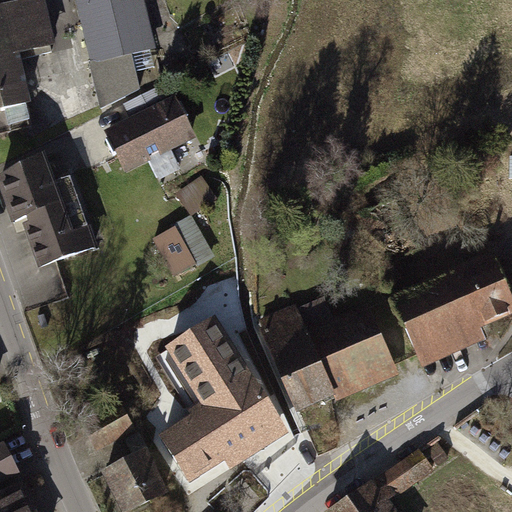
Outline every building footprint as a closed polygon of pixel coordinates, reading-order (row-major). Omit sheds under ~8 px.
[(32,0),(31,0),(0,7),(0,111),(16,108),(2,59),(46,49),(32,0)] [(142,0),(79,0),(84,20),(66,26),(62,80),(79,123),(164,81),(142,0)] [(189,141),(168,96),(95,129),(116,175),(189,141)] [(36,159),(0,172),(0,223),(1,226),(13,221),(30,269),(88,248),(80,227),(63,233),(36,159)] [(201,175),(178,187),(190,212),(214,200),(201,175)] [(191,218),(149,240),(169,278),(211,257),(191,218)] [(480,257),(377,303),(407,369),(443,353),(454,377),(487,362),(471,326),(504,311),(480,257)] [(222,279),(182,298),(193,322),(233,303),(222,279)] [(391,375),(361,306),(331,319),(321,296),(290,310),(326,392),(330,402),(391,375)] [(288,409),(326,392),(290,310),(288,306),(250,322),(288,409)] [(189,481),(280,423),(215,321),(171,348),(195,386),(179,395),(192,415),(180,422),(184,428),(164,440),(189,481)] [(129,433),(111,399),(75,419),(93,453),(129,433)] [(0,480),(18,471),(3,445),(0,446),(0,480)] [(133,453),(88,476),(105,511),(121,511),(155,495),(133,453)] [(389,511),(385,504),(412,487),(396,461),(313,511),(389,511)] [(31,511),(19,487),(0,497),(0,511),(31,511)]
